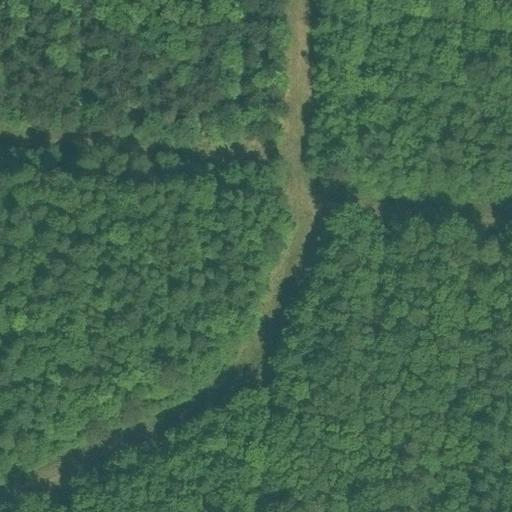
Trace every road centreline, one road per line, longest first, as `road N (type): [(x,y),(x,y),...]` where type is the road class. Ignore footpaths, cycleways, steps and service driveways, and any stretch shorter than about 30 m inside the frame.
road 1 (track): [(511,216),(312,201),(300,161),(0,134)]
road 2 (track): [(312,201),(244,387),(0,498)]
